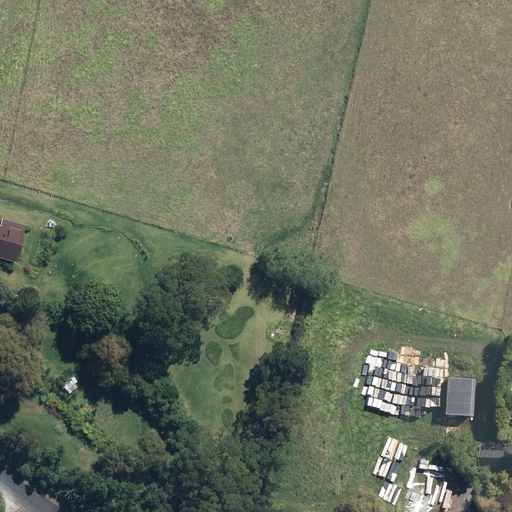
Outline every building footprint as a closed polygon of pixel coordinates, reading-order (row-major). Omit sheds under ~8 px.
[(0,256),(17,261),(25,243),(27,224),(4,217),(2,224),(0,223),(0,256)] [(483,375),(455,374),(453,411),(481,412),(483,375)] [(511,427),(504,428),(503,439),(511,438),(511,427)] [(511,441),(486,440),(485,466),(511,466),(511,441)] [(466,469),(443,467),(440,509),(462,511),(466,469)]
